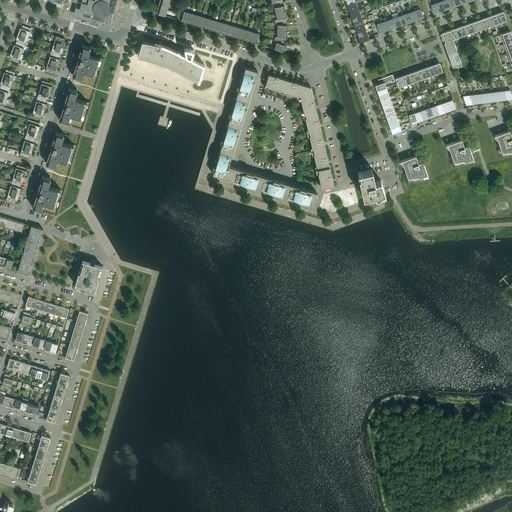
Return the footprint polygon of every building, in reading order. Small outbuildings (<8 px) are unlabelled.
[(81,0),(79,9),(111,19),(116,0),(81,0)] [(444,10),(449,8),(446,0),(444,0),(441,1),(444,10)] [(159,1),(158,7),(167,10),(169,4),(159,1)] [(357,6),(356,1),(346,4),(348,9),(357,6)] [(441,1),(435,3),(438,12),(444,10),(441,1)] [(284,5),(283,2),(271,6),(272,8),(275,8),(276,13),(285,11),(284,5)] [(359,10),(357,6),(348,9),(350,14),(359,10)] [(167,10),(158,7),(156,13),(165,16),(167,10)] [(105,22),(111,19),(79,9),(77,14),(90,18),(90,17),(92,18),(105,22)] [(361,15),(359,10),(350,14),(352,18),(361,15)] [(416,10),(410,12),(413,21),(419,19),(416,10)] [(181,20),(187,22),(190,13),(184,11),(181,20)] [(285,11),(276,13),(277,19),(275,20),(275,22),(287,21),(287,17),(285,11)] [(410,12),(405,14),(408,23),(413,21),(410,12)] [(196,14),(190,13),(187,22),(193,24),(196,14)] [(201,16),(196,14),(193,24),(199,26),(201,16)] [(405,14),(399,16),(402,25),(408,23),(405,14)] [(362,20),(361,15),(352,18),(353,23),(362,20)] [(201,16),(199,26),(204,27),(207,18),(201,16)] [(399,16),(393,18),(397,27),(402,25),(399,16)] [(207,18),(204,27),(210,29),(213,20),(207,18)] [(393,18),(388,20),(391,29),(397,27),(393,18)] [(213,20),(210,29),(216,31),(219,21),(213,20)] [(364,25),(362,20),(353,23),(355,28),(364,25)] [(388,20),(382,22),(385,31),(391,29),(388,20)] [(219,21),(216,31),(222,33),(225,23),(219,21)] [(287,25),(287,22),(287,21),(275,22),(275,25),(277,25),(277,31),(287,31),(287,25)] [(383,31),(385,31),(382,22),(376,24),(380,35),(384,34),(383,31)] [(222,33),(227,34),(230,25),(225,23),(222,33)] [(18,33),(28,37),(32,27),(30,27),(30,28),(22,25),(21,28),(20,27),(18,33)] [(236,27),(230,25),(227,34),(233,36),(236,27)] [(366,30),(364,25),(355,28),(357,33),(366,30)] [(242,28),(236,27),(233,36),(239,38),(242,28)] [(248,30),(242,28),(239,38),(245,40),(248,30)] [(452,39),(456,37),(453,29),(442,33),(445,41),(452,39)] [(253,32),(248,30),(245,40),(251,41),(253,32)] [(367,34),(366,30),(357,33),(358,38),(367,34)] [(286,41),(287,38),(287,31),(277,31),(277,37),(275,37),(274,39),(286,41)] [(511,36),(510,31),(500,34),(511,67),(511,36)] [(259,34),(253,32),(251,41),(260,44),(262,38),(258,37),(259,34)] [(25,45),(28,37),(18,33),(16,39),(17,39),(16,42),(25,45)] [(369,39),(367,34),(358,38),(360,43),(369,39)] [(56,36),(53,45),(63,48),(65,42),(64,41),(65,39),(56,36)] [(286,41),(274,39),(274,42),(276,43),(274,48),(284,51),(286,45),(286,41)] [(460,59),(452,39),(445,41),(449,54),(451,58),(450,59),(452,66),(460,65),(458,60),(460,59)] [(155,40),(155,43),(153,43),(148,41),(142,41),(138,56),(143,57),(147,58),(146,60),(170,68),(171,66),(198,81),(203,65),(198,63),(198,62),(190,58),(190,57),(191,56),(191,54),(192,51),(186,49),(187,56),(188,56),(189,57),(188,57),(174,50),(169,48),(165,46),(160,45),(161,42),(155,40)] [(22,54),(25,45),(16,42),(15,44),(14,44),(12,50),(22,54)] [(76,71),(74,76),(81,79),(84,71),(95,74),(100,58),(89,54),(91,46),(84,44),(82,49),(80,49),(74,71),(76,71)] [(53,45),(50,53),(60,56),(60,53),(62,54),(63,48),(53,45)] [(18,62),(22,54),(12,50),(9,56),(10,56),(9,59),(18,62)] [(50,53),(48,62),(58,65),(60,59),(59,59),(60,56),(50,53)] [(58,65),(48,62),(45,71),(54,73),(55,71),(56,71),(58,65)] [(249,97),(253,83),(257,70),(245,67),(237,94),(249,97)] [(2,78),(12,81),(15,72),(6,69),(5,72),(4,72),(2,78)] [(265,86),(283,91),(286,79),(269,74),(265,86)] [(380,84),(375,85),(377,90),(386,87),(385,83),(391,81),(391,82),(395,81),(393,74),(378,80),(380,84)] [(9,90),(12,81),(2,78),(0,83),(1,84),(0,87),(9,90)] [(311,87),(286,79),(283,91),(300,97),(311,87)] [(42,80),(40,89),(50,92),(52,86),(51,86),(51,83),(42,80)] [(0,95),(7,98),(9,90),(0,87),(0,95)] [(300,97),(305,115),(317,112),(311,87),(300,97)] [(386,87),(377,90),(379,95),(388,92),(386,87)] [(67,93),(60,115),(62,115),(61,120),(68,122),(70,115),(81,118),(86,101),(75,98),(78,90),(71,88),(69,93),(67,93)] [(37,98),(46,101),(47,98),(48,98),(50,92),(40,89),(37,98)] [(501,100),(507,99),(504,90),(498,91),(501,100)] [(498,91),(497,91),(492,92),(495,101),(501,100),(498,91)] [(389,97),(388,92),(379,95),(380,100),(389,97)] [(489,101),(495,101),(492,92),(486,93),(489,101)] [(478,103),(484,102),(481,93),(475,94),(478,103)] [(484,102),(489,101),(486,93),(481,93),(484,102)] [(237,94),(229,120),(241,124),(249,97),(237,94)] [(475,94),(471,95),(469,95),(472,103),(478,103),(475,94)] [(462,99),(464,104),(465,103),(466,104),(472,103),(469,95),(463,96),(464,99),(462,99)] [(389,97),(380,100),(382,105),(391,101),(389,97)] [(34,106),(45,110),(46,104),(45,103),(46,101),(37,98),(34,106)] [(455,102),(454,102),(452,99),(447,101),(450,110),(456,108),(455,107),(457,106),(455,102)] [(393,106),(391,101),(382,105),(384,109),(393,106)] [(444,112),(450,110),(447,101),(441,103),(444,112)] [(439,114),(444,112),(441,103),(436,105),(439,114)] [(434,116),(439,114),(436,105),(431,107),(434,116)] [(32,115),(41,118),(42,115),(43,116),(45,110),(34,106),(32,115)] [(393,106),(384,109),(385,114),(395,111),(393,106)] [(428,118),(434,116),(431,107),(425,109),(428,118)] [(423,120),(428,118),(425,109),(420,111),(423,120)] [(396,116),(395,111),(385,114),(387,119),(396,116)] [(417,122),(423,120),(420,111),(414,113),(417,122)] [(305,115),(309,133),(321,130),(317,112),(305,115)] [(409,115),(413,126),(417,125),(416,122),(417,122),(414,113),(409,115)] [(396,116),(387,119),(389,124),(398,121),(396,116)] [(30,120),(28,129),(38,132),(40,126),(38,126),(39,123),(30,120)] [(229,120),(221,147),(233,151),(241,124),(229,120)] [(400,125),(398,121),(389,124),(390,129),(400,125)] [(401,130),(400,125),(390,129),(392,134),(401,130)] [(28,129),(25,137),(34,140),(35,138),(36,138),(38,132),(28,129)] [(325,148),(321,130),(309,133),(313,151),(325,148)] [(511,136),(510,130),(496,135),(502,153),(506,151),(507,152),(511,150),(511,152),(511,136)] [(49,159),(47,164),(55,166),(57,158),(68,162),(73,145),(62,142),(64,134),(57,132),(56,137),(54,137),(47,158),(49,159)] [(33,143),(34,140),(25,137),(22,146),(33,149),(34,143),(33,143)] [(474,160),(469,145),(464,147),(461,139),(448,144),(454,162),(458,160),(459,161),(463,160),(464,162),(468,160),(469,161),(474,160)] [(33,149),(22,146),(20,155),(29,158),(30,155),(31,155),(33,149)] [(228,166),(233,151),(221,147),(213,174),(233,180),(237,168),(228,166)] [(313,151),(317,169),(330,166),(325,148),(313,151)] [(428,177),(423,161),(418,163),(416,155),(402,160),(408,178),(412,177),(413,177),(417,176),(418,178),(423,176),(423,177),(428,177)] [(17,165),(14,173),(24,177),(26,171),(25,170),(26,167),(17,165)] [(334,185),(330,166),(317,169),(322,187),(334,185)] [(263,176),(237,168),(233,180),(260,188),(263,176)] [(375,181),(372,169),(357,172),(363,197),(375,194),(376,196),(385,193),(380,179),(375,181)] [(14,173),(11,182),(21,185),(21,182),(22,183),(24,177),(14,173)] [(40,180),(34,202),(36,203),(34,208),(41,210),(44,202),(55,206),(60,189),(49,186),(51,178),(44,176),(42,181),(40,180)] [(260,188),(286,196),(290,184),(263,176),(260,188)] [(11,182),(9,191),(19,194),(21,188),(20,188),(21,185),(11,182)] [(317,192),(290,184),(286,196),(313,204),(317,192)] [(6,200),(8,200),(15,202),(16,200),(17,200),(19,194),(9,191),(6,200)] [(8,217),(4,227),(10,229),(13,218),(12,218),(12,219),(7,218),(8,217)] [(16,230),(19,220),(18,220),(17,221),(13,220),(14,219),(13,218),(10,229),(16,230)] [(22,232),(25,223),(25,222),(23,221),(23,223),(19,221),(19,220),(16,230),(22,232)] [(43,229),(31,225),(17,271),(27,274),(41,228),(43,229)] [(13,260),(8,258),(5,267),(11,269),(13,260)] [(74,286),(94,292),(102,266),(82,260),(74,286)] [(9,301),(20,305),(21,299),(20,298),(22,293),(0,286),(0,298),(3,300),(2,301),(8,303),(9,301)] [(66,317),(69,308),(28,296),(25,306),(60,317),(61,315),(66,317)] [(13,319),(15,312),(2,309),(0,315),(13,319)] [(78,310),(75,318),(86,321),(88,313),(78,310)] [(30,324),(32,318),(23,315),(21,321),(30,324)] [(75,318),(66,348),(76,352),(86,321),(75,318)] [(0,335),(8,338),(10,333),(11,334),(13,328),(2,325),(2,323),(0,322),(0,335)] [(15,340),(21,342),(23,333),(17,331),(15,340)] [(29,335),(23,333),(21,342),(26,344),(29,335)] [(35,337),(29,335),(26,344),(32,346),(35,337)] [(41,338),(35,337),(32,346),(38,347),(41,338)] [(38,347),(44,349),(46,340),(41,338),(38,347)] [(46,340),(44,349),(49,351),(52,342),(46,340)] [(58,344),(52,342),(49,351),(55,353),(58,344)] [(64,356),(74,359),(76,352),(66,348),(64,356)] [(9,358),(7,367),(13,369),(15,360),(9,358)] [(15,360),(13,369),(18,370),(21,361),(15,360)] [(21,361),(18,370),(24,372),(27,363),(21,361)] [(27,363),(24,372),(30,374),(33,365),(27,363)] [(30,374),(36,376),(38,366),(33,365),(30,374)] [(36,376),(41,377),(44,368),(38,366),(36,376)] [(44,368),(41,377),(47,379),(50,370),(44,368)] [(56,380),(67,383),(69,375),(59,372),(56,380)] [(11,386),(13,380),(4,377),(3,383),(11,386)] [(57,414),(67,383),(56,380),(47,411),(57,414)] [(2,404),(8,406),(10,397),(4,396),(2,404)] [(16,399),(10,397),(8,406),(13,408),(16,399)] [(19,410),(25,411),(28,403),(28,400),(23,398),(22,401),(19,410)] [(13,408),(19,410),(22,401),(16,399),(13,408)] [(31,413),(33,404),(28,403),(25,411),(31,413)] [(39,406),(33,404),(31,413),(37,415),(39,406)] [(45,418),(55,421),(57,414),(47,411),(45,418)] [(0,431),(0,432),(5,434),(8,425),(2,423),(0,431)] [(5,434),(11,436),(14,427),(8,425),(5,434)] [(11,436),(17,437),(20,429),(14,427),(11,436)] [(17,437),(23,439),(25,430),(20,429),(17,437)] [(25,430),(23,439),(29,441),(31,432),(25,430)] [(38,441),(48,444),(50,437),(40,434),(38,441)] [(38,477),(48,444),(38,441),(28,473),(38,477)] [(0,471),(18,477),(20,468),(0,462),(0,471)] [(36,484),(38,477),(28,473),(26,480),(36,484)] [(11,511),(12,511),(12,510),(12,509),(13,508),(13,507),(13,506),(13,505),(12,505),(12,504),(11,504),(10,503),(9,504),(8,504),(9,501),(9,500),(8,504),(7,504),(8,502),(6,501),(5,504),(7,505),(7,506),(6,506),(6,505),(5,505),(4,505),(4,506),(4,507),(5,507),(6,508),(6,507),(6,508),(2,507),(0,506),(0,507),(1,508),(6,510),(5,510),(3,509),(1,511),(4,511),(5,511),(6,511),(11,511)]
